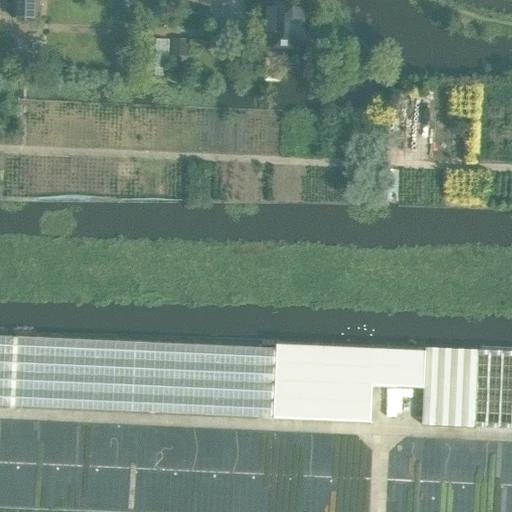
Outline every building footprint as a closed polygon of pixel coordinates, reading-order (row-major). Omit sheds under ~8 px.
[(11,0),(12,18),(35,19),(35,0),(11,0)] [(292,64),(294,64),(301,64),(304,60),(305,49),(308,44),(309,37),(306,34),(306,25),(302,21),(303,5),(266,3),(266,17),(273,24),(273,31),(268,37),(268,43),(273,48),(288,49),(288,59),(292,64)] [(168,77),(169,40),(144,39),(143,76),(168,77)] [(188,40),(170,40),(170,57),(187,57),(188,40)] [(423,389),(422,425),(511,428),(511,350),(425,347),(425,351),(276,345),(275,348),(0,336),(0,406),(272,419),(369,423),(370,386),(423,389)]
